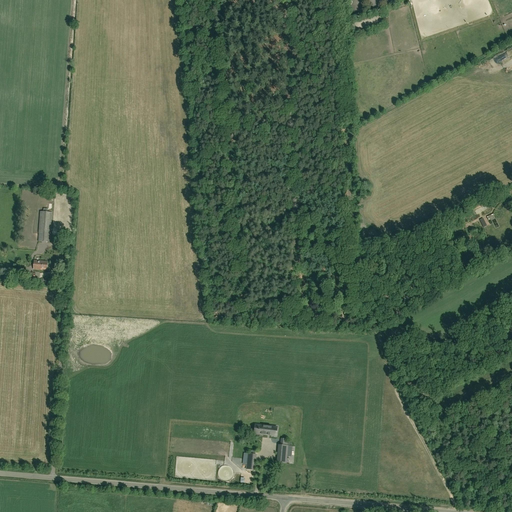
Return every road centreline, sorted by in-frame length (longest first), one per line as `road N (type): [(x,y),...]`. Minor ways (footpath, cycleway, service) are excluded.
road 1 (unclassified): [(0,473),(284,497)]
road 2 (track): [(52,478),(66,286)]
road 3 (unclassified): [(284,497),(448,511)]
